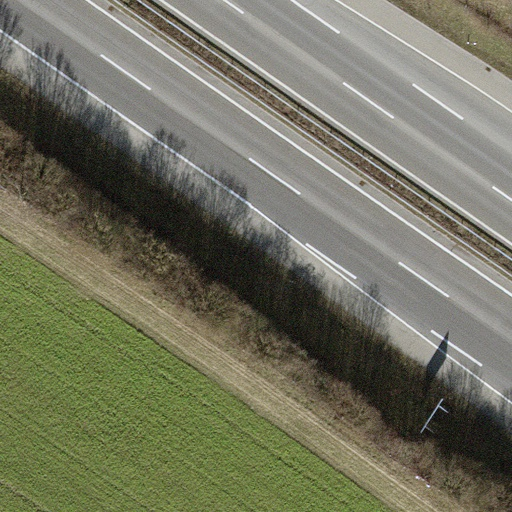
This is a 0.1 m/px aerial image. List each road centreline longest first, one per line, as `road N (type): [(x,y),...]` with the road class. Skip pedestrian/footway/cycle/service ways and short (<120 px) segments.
road 1 (motorway): [(26,0),(511,336)]
road 2 (motorway): [(511,195),(229,0)]
